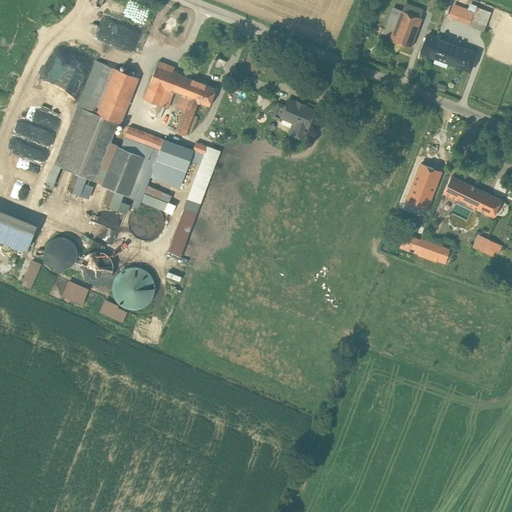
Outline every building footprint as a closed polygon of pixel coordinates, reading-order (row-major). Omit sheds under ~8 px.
[(468,10),(453,4),(448,17),(469,25),(476,6),(470,3),(468,10)] [(491,11),(476,6),(469,25),(472,26),(484,31),(491,11)] [(402,10),(401,10),(395,25),(389,39),(411,47),(422,18),(402,10)] [(461,49),(427,36),(421,53),(429,56),(454,66),(461,49)] [(476,54),(461,49),(454,66),(470,72),(476,54)] [(138,78),(96,60),(77,108),(55,165),(95,181),(118,123),(120,123),(138,78)] [(188,78),(165,69),(167,65),(158,61),(144,99),(159,105),(166,89),(182,95),(188,78)] [(209,106),(216,89),(188,78),(182,95),(189,98),(198,102),(209,106)] [(189,98),(175,131),(185,135),(189,126),(192,117),(198,102),(189,98)] [(296,103),(288,100),(286,106),(281,117),(282,117),(295,122),(290,133),(303,138),(314,110),(304,106),(305,105),(296,102),(296,103)] [(286,106),(278,103),(272,116),(281,120),(282,117),(281,117),(286,106)] [(198,119),(192,117),(189,126),(194,128),(198,119)] [(164,140),(143,132),(128,127),(123,140),(159,154),(164,140)] [(193,150),(164,140),(159,154),(157,159),(186,169),(193,150)] [(207,146),(196,142),(189,160),(201,164),(207,146)] [(125,149),(117,146),(102,185),(109,188),(125,149)] [(125,149),(109,188),(128,195),(143,157),(125,149)] [(434,161),(423,157),(420,163),(431,168),(434,161)] [(186,169),(157,159),(152,174),(180,184),(186,169)] [(431,168),(420,163),(406,201),(426,208),(441,171),(431,168)] [(463,183),(449,177),(442,193),(455,199),(463,183)] [(485,194),(463,183),(455,199),(477,210),(485,194)] [(500,201),(485,194),(477,210),(492,217),(500,201)] [(163,229),(164,222),(163,215),(159,209),(153,206),(146,204),(139,206),(133,210),(129,216),(128,222),(130,229),(134,235),(139,239),(146,240),(153,239),(159,235),(163,229)] [(0,211),(0,242),(24,251),(34,224),(0,211)] [(449,249),(404,234),(399,247),(444,263),(449,249)] [(498,247),(476,237),(471,247),(489,255),(491,251),(495,253),(498,247)] [(73,265),(73,240),(44,239),(43,264),(73,265)] [(107,251),(81,253),(83,281),(109,279),(107,251)] [(21,284),(32,288),(41,262),(30,258),(21,284)] [(152,306),(152,268),(123,268),(123,272),(114,272),(114,306),(152,306)] [(82,305),(88,288),(58,276),(51,293),(82,305)] [(104,300),(99,312),(122,321),(127,309),(104,300)]
